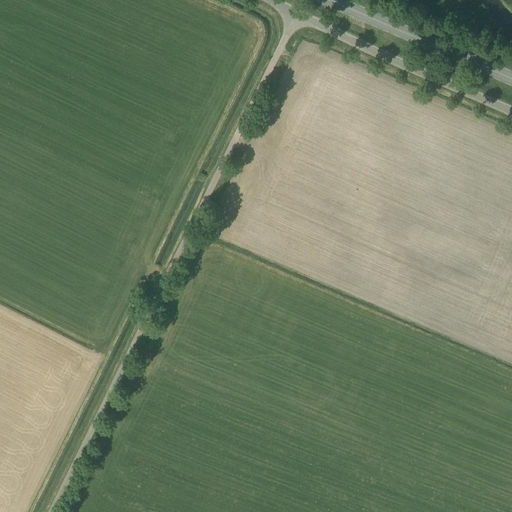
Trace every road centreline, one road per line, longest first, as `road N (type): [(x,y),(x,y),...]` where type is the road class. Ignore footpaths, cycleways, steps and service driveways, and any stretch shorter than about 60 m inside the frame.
road 1 (unclassified): [(44,511),(297,13)]
road 2 (unclassified): [(511,109),(297,13)]
road 3 (primary): [(511,78),(328,0)]
